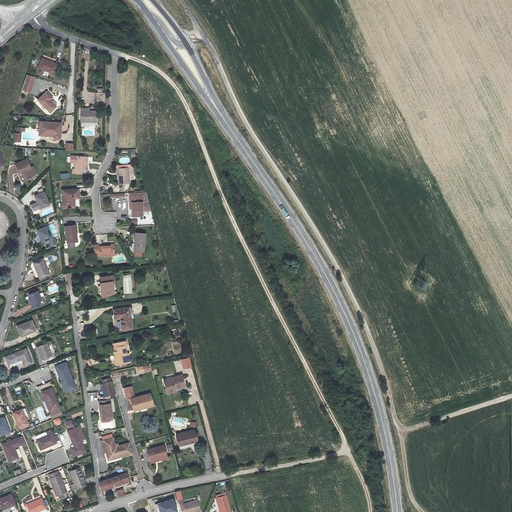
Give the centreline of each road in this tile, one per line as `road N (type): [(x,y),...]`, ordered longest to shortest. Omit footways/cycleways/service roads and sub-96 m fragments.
road 1 (track): [(182,39),(196,38),(210,51),(243,120),(332,259),(385,384),(408,491),(424,511)]
road 2 (track): [(368,511),(173,86)]
road 3 (primary): [(399,511),(389,434),(336,288),(211,100)]
road 4 (residential): [(63,245),(101,509)]
road 5 (unclassified): [(127,500),(346,452)]
road 6 (residential): [(112,53),(113,152),(95,192),(103,222)]
road 7 (primary): [(137,0),(211,100)]
